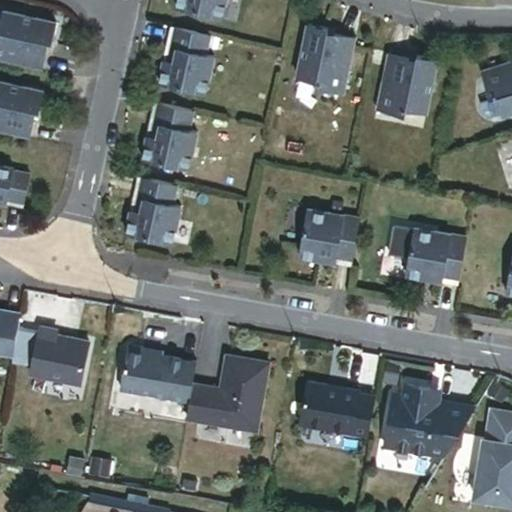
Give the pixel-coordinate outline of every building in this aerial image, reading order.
[(223,16),(226,0),(177,0),(176,6),(223,16)] [(47,48),(48,41),(52,42),(57,22),(4,10),(0,27),(0,59),(43,69),(48,48),(47,48)] [(346,92),(358,35),(337,31),(336,32),(330,31),(331,27),(310,23),(299,76),(319,80),(317,86),(346,92)] [(207,92),(215,55),(207,53),(211,34),(176,26),(168,60),(166,60),(161,82),(207,92)] [(428,110),(439,57),(419,53),(418,57),(412,56),(412,55),(391,50),(379,107),(408,113),(409,106),(428,110)] [(511,60),(484,69),(492,98),(499,95),(505,114),(511,111),(511,60)] [(0,131),(30,138),(35,117),(34,117),(35,110),(39,111),(44,91),(0,81),(0,131)] [(198,131),(190,129),(194,110),(159,102),(151,136),(149,135),(144,158),(190,168),(198,131)] [(0,195),(26,202),(34,173),(17,169),(18,166),(0,162),(0,195)] [(174,204),(179,184),(143,176),(135,210),(133,210),(128,232),(174,243),(183,206),(174,204)] [(353,261),(361,218),(308,209),(300,256),(320,260),(321,255),(353,261)] [(460,280),(467,237),(415,228),(407,275),(427,279),(428,274),(460,280)] [(18,330),(21,314),(0,309),(0,353),(14,356),(18,330)] [(81,385),(89,343),(55,337),(56,332),(40,329),(39,333),(34,360),(31,376),(81,385)] [(39,333),(18,330),(14,356),(34,360),(39,333)] [(194,384),(198,362),(163,356),(148,353),(144,349),(144,348),(133,347),(128,350),(121,390),(191,402),(194,384)] [(257,432),(269,365),(234,358),(228,391),(194,384),(191,402),(187,419),(257,432)] [(360,392),(307,382),(300,425),(368,437),(375,396),(360,394),(360,392)] [(444,455),(476,407),(439,400),(429,398),(431,387),(406,383),(404,394),(394,392),(385,444),(444,455)] [(439,400),(441,389),(431,387),(429,398),(439,400)] [(511,414),(493,411),(488,440),(485,440),(475,497),(511,503),(511,414)] [(106,478),(110,460),(92,457),(89,474),(106,478)] [(85,477),(87,461),(73,458),(70,474),(85,477)] [(164,511),(92,497),(89,511),(164,511)]
